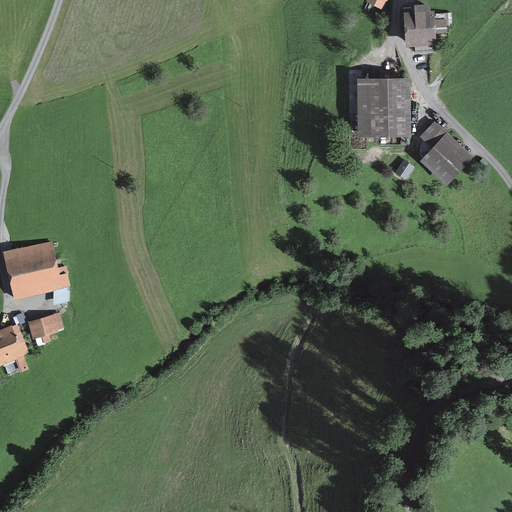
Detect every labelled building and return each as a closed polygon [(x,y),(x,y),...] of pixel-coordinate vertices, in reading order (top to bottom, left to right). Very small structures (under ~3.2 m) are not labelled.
[(370,0),(369,2),(383,8),(386,0),(370,0)] [(432,7),(405,9),(408,44),(434,43),(434,33),(443,32),(443,21),(433,21),(432,7)] [(362,82),(362,136),(406,135),(405,82),(362,82)] [(470,157),(435,125),(423,138),(435,149),(424,162),(446,182),(470,157)] [(404,162),(397,173),(406,178),(413,168),(404,162)] [(49,245),(7,254),(17,298),(68,287),(64,270),(55,272),(49,245)] [(62,317),(30,325),(35,344),(67,336),(62,317)] [(16,327),(0,333),(0,364),(27,354),(16,327)]
